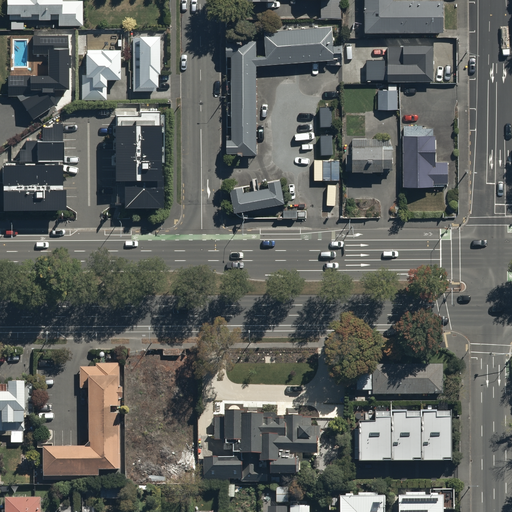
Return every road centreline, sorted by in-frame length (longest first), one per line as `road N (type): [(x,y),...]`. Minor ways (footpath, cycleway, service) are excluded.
road 1 (primary): [(493,309),(0,312)]
road 2 (primary): [(201,254),(493,252)]
road 3 (unclassified): [(201,254),(200,0)]
road 4 (tertiary): [(489,0),(493,252)]
road 5 (secondary): [(493,309),(494,511)]
road 6 (primary): [(0,255),(201,254)]
